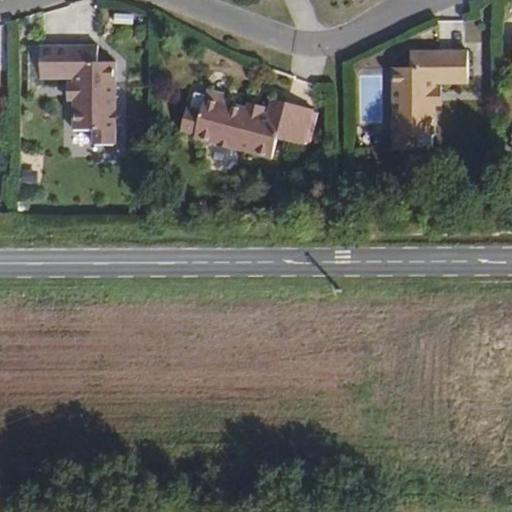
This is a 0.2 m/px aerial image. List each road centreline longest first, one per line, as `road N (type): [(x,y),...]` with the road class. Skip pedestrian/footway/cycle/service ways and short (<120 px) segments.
road 1 (primary): [(511,262),(0,260)]
road 2 (track): [(511,480),(0,478)]
road 3 (residential): [(410,0),(338,39),(315,42),(181,0)]
